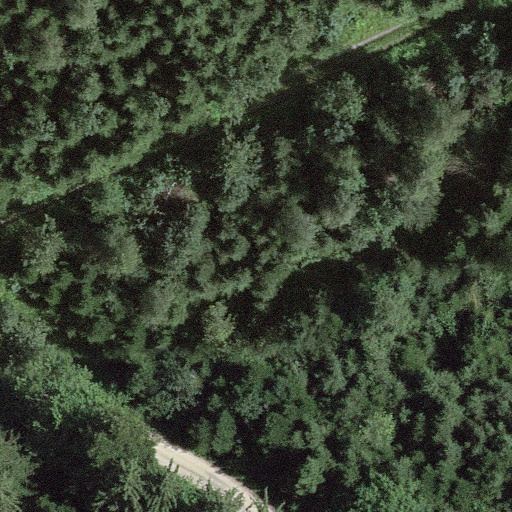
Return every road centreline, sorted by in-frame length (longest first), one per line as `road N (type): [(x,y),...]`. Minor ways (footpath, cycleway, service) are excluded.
road 1 (track): [(0,216),(468,0)]
road 2 (track): [(0,387),(22,389),(204,471),(256,511)]
